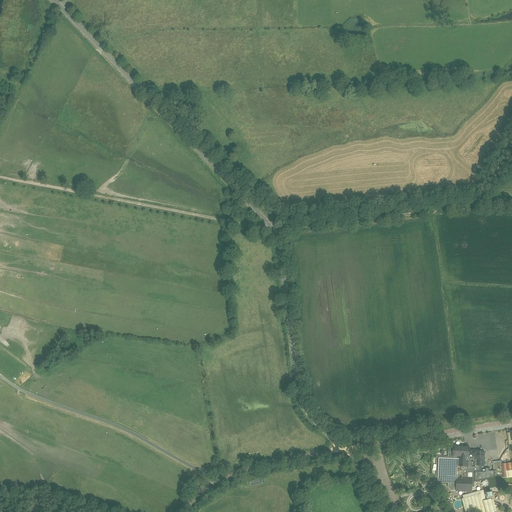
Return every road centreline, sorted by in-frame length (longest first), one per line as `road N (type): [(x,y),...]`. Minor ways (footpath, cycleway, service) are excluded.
road 1 (unclassified): [(337,450),(301,399),(277,230),(51,0)]
road 2 (track): [(277,230),(0,178)]
road 3 (track): [(277,230),(511,203)]
road 4 (unclassified): [(180,511),(234,473),(337,450)]
road 5 (unclassified): [(348,448),(511,421)]
